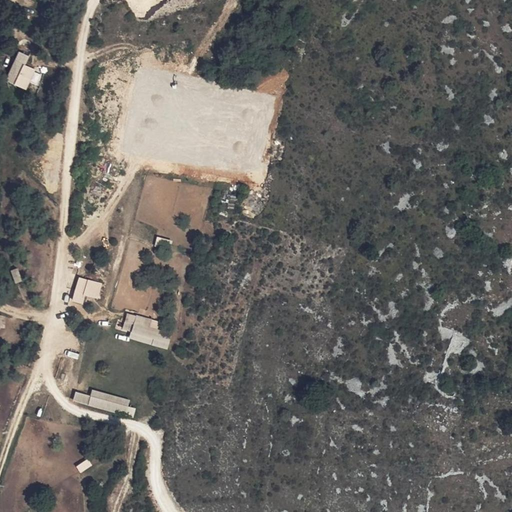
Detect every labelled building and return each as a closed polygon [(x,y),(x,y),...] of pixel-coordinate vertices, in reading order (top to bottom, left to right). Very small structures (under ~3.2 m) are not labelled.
[(29,82),(38,84),(41,73),(25,67),(29,55),(16,51),(6,83),(27,89),(29,82)] [(111,146),(113,135),(107,133),(105,144),(111,146)] [(155,146),(154,152),(167,154),(168,149),(155,146)] [(79,276),(71,301),(82,304),(85,295),(98,299),(103,284),(79,276)] [(126,312),(122,330),(131,332),(129,339),(168,349),(172,332),(159,328),(160,321),(126,312)] [(136,402),(91,391),(90,396),(75,392),(72,403),(132,418),(136,402)] [(79,472),(90,466),(87,460),(76,466),(79,472)]
